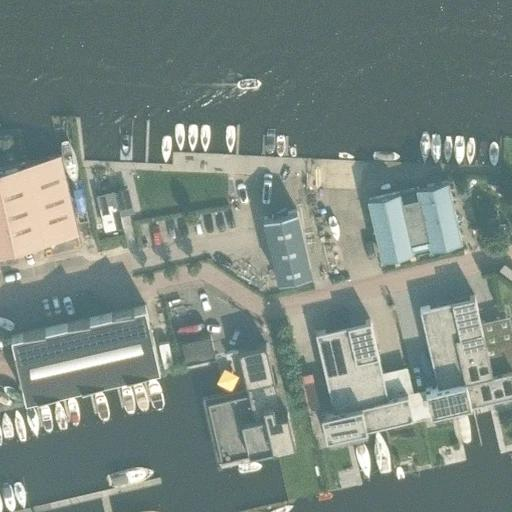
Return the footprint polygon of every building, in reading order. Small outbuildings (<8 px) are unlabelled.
[(0,168),(0,251),(78,234),(60,154),(0,168)] [(367,199),(381,258),(461,240),(447,180),(367,199)] [(291,194),(291,181),(268,181),(268,194),(291,194)] [(120,190),(97,195),(102,219),(126,213),(120,190)] [(296,211),(263,218),(277,282),(311,274),(296,211)] [(150,219),(154,235),(165,232),(161,216),(150,219)] [(511,281),(511,271),(506,266),(501,272),(511,281)] [(511,337),(485,344),(474,296),(446,302),(470,403),(511,393),(511,372),(511,369),(511,368),(511,337)] [(430,412),(470,403),(446,302),(419,308),(437,386),(425,389),(430,412)] [(145,306),(11,336),(25,398),(159,368),(145,306)] [(387,398),(369,320),(342,326),(366,427),(412,417),(407,393),(387,398)] [(326,437),(366,427),(342,326),(315,332),(333,410),(320,413),(326,437)] [(180,341),(185,362),(214,356),(209,334),(180,341)] [(281,413),(265,344),(237,350),(247,393),(207,403),(220,461),(294,444),(287,411),(281,413)] [(363,429),(366,463),(383,461),(380,427),(363,429)]
